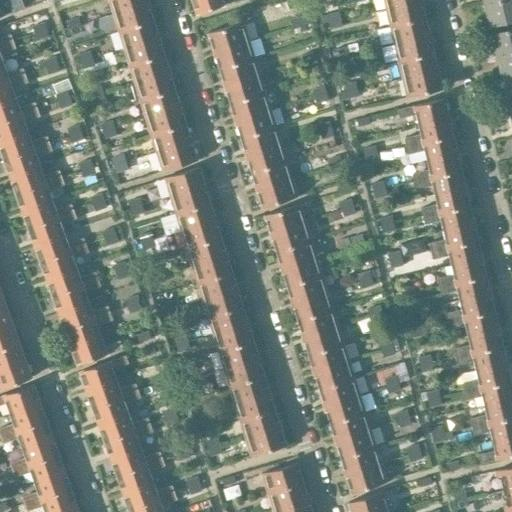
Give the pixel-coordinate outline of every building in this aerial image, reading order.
[(146,0),(108,0),(113,15),(148,4),(146,0)] [(221,0),(191,0),(196,14),(223,5),(221,0)] [(383,0),(386,8),(421,0),(383,0)] [(421,0),(386,8),(390,25),(425,17),(421,0)] [(511,0),(504,0),(486,5),(491,26),(511,21),(511,0)] [(148,4),(113,15),(119,32),(153,21),(148,4)] [(326,15),(328,21),(340,19),(339,12),(326,15)] [(290,20),(293,28),(304,25),(302,16),(290,20)] [(425,17),(390,25),(394,44),(429,35),(425,17)] [(66,22),(68,29),(80,25),(77,18),(66,22)] [(340,19),(328,21),(330,29),(342,27),(340,19)] [(153,21),(119,32),(124,49),(159,38),(153,21)] [(207,33),(213,52),(248,41),(242,22),(207,33)] [(43,23),(32,27),(34,34),(45,30),(43,23)] [(80,25),(68,29),(70,36),(82,32),(80,25)] [(304,25),(293,28),(294,34),(306,30),(304,25)] [(511,28),(493,34),(497,55),(511,51),(511,28)] [(45,30),(34,34),(36,41),(48,37),(45,30)] [(0,45),(12,41),(10,35),(0,38),(0,45)] [(429,35),(394,44),(398,61),(433,53),(429,35)] [(159,38),(124,49),(129,67),(164,56),(159,38)] [(12,41),(0,45),(0,65),(3,64),(0,55),(0,53),(15,49),(12,41)] [(248,41),(213,52),(218,69),(253,59),(248,41)] [(335,50),(336,58),(348,54),(347,47),(335,50)] [(511,51),(497,55),(503,77),(511,75),(511,51)] [(78,55),(80,64),(92,60),(89,52),(78,55)] [(301,55),(303,62),(315,59),(313,52),(301,55)] [(433,53),(398,61),(402,78),(438,70),(433,53)] [(348,54),(336,58),(338,64),(350,61),(348,54)] [(164,56),(129,67),(135,84),(169,73),(164,56)] [(43,61),(46,68),(57,64),(54,57),(43,61)] [(253,59),(218,69),(224,87),(259,76),(253,59)] [(315,59),(303,62),(305,69),(317,66),(315,59)] [(92,60),(80,64),(82,69),(94,65),(92,60)] [(3,64),(0,65),(0,84),(25,76),(22,69),(7,74),(3,64)] [(57,64),(46,68),(48,75),(60,70),(57,64)] [(438,70),(402,78),(406,97),(442,89),(438,70)] [(169,73),(135,84),(140,100),(174,90),(169,73)] [(511,75),(503,77),(507,97),(511,96),(511,75)] [(25,76),(0,84),(0,103),(15,98),(12,88),(27,83),(25,76)] [(259,76),(224,87),(229,104),(264,93),(259,76)] [(358,90),(356,82),(342,85),(344,91),(339,92),(339,94),(358,90)] [(89,90),(91,97),(103,94),(101,86),(89,90)] [(312,90),(314,96),(326,93),(323,86),(312,90)] [(174,90),(140,100),(145,118),(180,107),(174,90)] [(358,90),(339,94),(341,100),(359,96),(358,90)] [(55,95),(57,102),(69,98),(67,91),(55,95)] [(264,93),(229,104),(234,121),(269,110),(264,93)] [(326,93),(314,96),(316,104),(328,100),(326,93)] [(103,94),(91,97),(93,104),(105,100),(103,94)] [(15,98),(0,103),(0,122),(36,109),(34,103),(19,108),(15,98)] [(69,98),(57,102),(59,109),(71,105),(69,98)] [(415,115),(417,125),(449,118),(444,99),(397,110),(399,118),(415,115)] [(180,107),(145,118),(151,136),(185,125),(180,107)] [(36,109),(0,122),(0,141),(27,132),(24,122),(39,117),(36,109)] [(269,110),(234,121),(240,138),(274,127),(269,110)] [(368,117),(349,121),(351,128),(369,124),(368,117)] [(449,118),(417,125),(420,135),(404,138),(406,146),(453,135),(449,118)] [(100,125),(102,132),(114,128),(111,121),(100,125)] [(317,126),(319,132),(330,128),(328,122),(317,126)] [(66,129),(69,136),(80,132),(78,125),(66,129)] [(185,125),(151,136),(156,153),(191,142),(185,125)] [(274,127),(240,138),(245,155),(280,144),(274,127)] [(114,128),(102,132),(104,139),(116,135),(114,128)] [(330,128),(319,132),(321,140),(333,136),(330,128)] [(27,132),(0,141),(0,151),(3,159),(49,143),(46,137),(31,142),(27,132)] [(80,132),(69,136),(71,143),(83,139),(80,132)] [(453,135),(406,146),(408,154),(423,151),(426,160),(457,153),(453,135)] [(191,142),(156,153),(162,171),(196,160),(191,142)] [(49,143),(3,159),(9,176),(39,166),(36,156),(51,151),(49,143)] [(280,144),(245,155),(250,172),(285,161),(280,144)] [(125,163),(123,155),(120,146),(108,149),(113,167),(125,163)] [(363,149),(364,156),(376,153),(375,146),(363,149)] [(376,153),(364,156),(366,163),(378,161),(376,153)] [(457,153),(426,160),(428,170),(412,173),(414,182),(461,170),(457,153)] [(327,160),(329,166),(341,162),(339,156),(327,160)] [(78,164),(80,171),(92,166),(89,159),(78,164)] [(285,161),(250,172),(256,189),(290,178),(285,161)] [(341,162),(329,166),(332,174),(344,170),(341,162)] [(125,163),(113,167),(115,173),(127,169),(125,163)] [(39,166),(9,176),(15,194),(61,177),(58,171),(43,176),(39,166)] [(92,166),(80,171),(83,177),(94,173),(92,166)] [(164,178),(170,197),(205,186),(199,168),(164,178)] [(461,170),(414,182),(416,189),(432,186),(434,195),(465,188),(461,170)] [(61,177),(15,194),(21,210),(51,199),(48,190),(63,185),(61,177)] [(290,178),(256,189),(262,208),(296,197),(290,178)] [(371,184),(373,191),(385,189),(383,181),(371,184)] [(205,186),(170,197),(175,214),(210,203),(205,186)] [(465,188),(434,195),(436,205),(420,208),(422,216),(469,205),(465,188)] [(385,189),(373,191),(374,198),(386,196),(385,189)] [(90,198),(92,204),(103,200),(101,194),(90,198)] [(139,198),(127,202),(130,209),(141,206),(139,198)] [(358,204),(356,198),(339,204),(341,210),(353,206),(358,204)] [(51,199),(21,210),(27,227),(73,211),(71,205),(55,210),(51,199)] [(103,200),(92,204),(94,212),(106,208),(103,200)] [(210,203),(175,214),(181,232),(215,221),(210,203)] [(264,215),(270,234),(304,222),(299,205),(264,215)] [(469,205),(422,216),(424,224),(440,221),(442,230),(473,223),(469,205)] [(141,206),(130,209),(132,216),(143,212),(141,206)] [(355,213),(353,206),(341,210),(330,214),(332,221),(344,218),(343,217),(355,213)] [(73,211),(27,227),(33,244),(64,233),(60,224),(76,219),(73,211)] [(391,216),(379,219),(381,226),(393,223),(391,216)] [(215,221),(181,232),(186,248),(221,237),(215,221)] [(304,222),(270,234),(275,251),(310,240),(304,222)] [(393,223),(381,226),(382,233),(394,231),(393,223)] [(473,223),(442,230),(444,240),(428,243),(430,251),(477,240),(473,223)] [(101,232),(103,238),(115,234),(113,228),(101,232)] [(64,233),(33,244),(39,261),(85,245),(83,238),(67,244),(64,233)] [(150,233),(138,237),(141,244),(152,241),(150,233)] [(115,234),(103,238),(106,246),(117,242),(115,234)] [(350,238),(352,246),(364,242),(363,242),(362,235),(350,238)] [(221,237),(186,248),(191,266),(226,255),(221,237)] [(336,241),(339,250),(351,246),(348,237),(336,241)] [(310,240),(275,251),(281,268),(315,258),(310,240)] [(364,242),(352,246),(354,252),(371,247),(369,240),(363,242),(364,242)] [(477,240),(430,251),(432,259),(448,256),(450,265),(481,258),(477,240)] [(152,241),(141,244),(143,250),(154,247),(152,241)] [(85,245),(39,261),(45,278),(76,268),(72,258),(88,252),(85,245)] [(399,251),(383,255),(384,262),(389,261),(401,259),(399,251)] [(226,255),(191,266),(197,283),(232,272),(226,255)] [(315,258),(281,268),(286,286),(321,275),(315,258)] [(481,258),(450,265),(452,275),(437,278),(438,286),(485,275),(481,258)] [(401,259),(389,261),(391,268),(403,265),(401,259)] [(113,266),(115,273),(127,269),(124,262),(113,266)] [(161,267),(149,271),(151,278),(163,274),(161,267)] [(76,268),(45,278),(51,295),(97,279),(95,272),(79,278),(76,268)] [(127,269),(115,273),(117,279),(129,276),(127,269)] [(357,275),(360,282),(371,278),(369,271),(357,275)] [(232,272),(197,283),(202,300),(237,289),(232,272)] [(163,274),(151,278),(153,285),(165,281),(163,274)] [(321,275),(286,286),(292,304),(326,293),(321,275)] [(485,275),(438,286),(440,294),(456,291),(458,300),(489,292),(485,275)] [(371,278),(360,282),(362,289),(374,285),(371,278)] [(97,279),(51,295),(58,313),(88,302),(84,292),(100,286),(97,279)] [(413,285),(401,288),(402,295),(414,292),(413,285)] [(237,289),(202,300),(208,318),(242,307),(237,289)] [(414,292),(402,295),(404,302),(416,299),(414,292)] [(489,292),(458,300),(461,310),(445,314),(446,320),(494,309),(489,292)] [(326,293),(292,304),(297,320),(331,309),(326,293)] [(138,303),(136,296),(124,300),(126,307),(138,303)] [(171,301),(160,305),(162,313),(174,309),(171,301)] [(64,329),(109,313),(107,306),(92,312),(88,302),(58,313),(64,329)] [(138,303),(126,307),(129,314),(141,310),(138,303)] [(368,309),(370,317),(388,312),(386,304),(368,309)] [(5,307),(0,309),(0,328),(11,324),(5,307)] [(242,307),(208,318),(213,335),(248,324),(242,307)] [(174,309),(162,313),(164,319),(176,315),(174,309)] [(331,309),(297,320),(302,338),(337,328),(331,309)] [(494,309),(446,320),(449,330),(464,326),(466,334),(498,327),(494,309)] [(388,312),(370,317),(372,323),(390,317),(388,312)] [(100,336),(97,326),(112,320),(109,313),(64,329),(70,346),(100,336)] [(420,320),(408,323),(410,329),(422,326),(420,320)] [(11,324),(0,328),(0,348),(17,342),(11,324)] [(248,324),(213,335),(218,352),(253,341),(248,324)] [(422,326),(410,329),(412,337),(424,334),(422,326)] [(498,327),(466,334),(469,345),(453,349),(455,356),(502,345),(498,327)] [(337,328),(302,338),(307,355),(342,344),(337,328)] [(136,335),(138,342),(155,337),(152,330),(136,335)] [(185,335),(173,339),(176,346),(188,343),(185,335)] [(100,336),(70,346),(76,365),(122,348),(119,341),(104,346),(100,336)] [(378,344),(381,351),(392,348),(390,340),(378,344)] [(253,341),(218,352),(224,369),(258,359),(253,341)] [(17,342),(0,348),(0,366),(23,358),(17,342)] [(188,343),(176,346),(178,353),(190,349),(188,343)] [(342,344),(307,355),(313,372),(348,361),(342,344)] [(502,345),(455,356),(457,365),(473,361),(475,370),(506,363),(502,345)] [(153,346),(141,350),(143,357),(155,353),(153,346)] [(392,348),(381,351),(383,358),(394,354),(392,348)] [(79,372),(85,390),(116,379),(112,369),(127,363),(125,356),(79,372)] [(430,356),(418,358),(419,365),(431,362),(430,356)] [(23,358),(0,366),(0,388),(30,377),(23,358)] [(258,359),(224,369),(229,387),(264,376),(258,359)] [(348,361),(313,372),(318,388),(353,378),(348,361)] [(431,362),(419,365),(421,372),(433,370),(431,362)] [(506,363),(475,370),(477,380),(461,384),(463,392),(510,380),(506,363)] [(196,370),(184,374),(186,381),(198,377),(196,370)] [(151,379),(153,386),(165,381),(162,375),(151,379)] [(264,376),(229,387),(235,404),(269,393),(264,376)] [(384,379),(387,387),(398,384),(396,376),(384,379)] [(198,377),(186,381),(189,388),(200,384),(198,377)] [(353,378),(318,388),(323,406),(358,396),(353,378)] [(116,379),(85,390),(92,407),(137,391),(135,384),(119,389),(116,379)] [(511,388),(510,380),(463,392),(465,400),(481,396),(483,405),(511,398),(511,388)] [(165,381),(153,386),(155,392),(167,388),(165,381)] [(398,384),(387,387),(388,393),(400,390),(398,384)] [(0,405),(5,403),(9,414),(39,403),(33,385),(0,396),(0,405)] [(437,390),(425,393),(427,400),(439,397),(437,390)] [(137,391),(92,407),(98,424),(128,413),(124,403),(140,398),(137,391)] [(269,393),(235,404),(240,421),(275,410),(269,393)] [(358,396),(323,406),(329,423),(364,412),(358,396)] [(439,397),(427,400),(429,407),(441,405),(439,397)] [(511,398),(483,405),(485,415),(469,419),(471,427),(511,417),(511,398)] [(39,403),(9,414),(12,424),(0,428),(0,436),(45,421),(39,403)] [(209,412),(207,404),(195,408),(197,416),(209,412)] [(162,412),(164,419),(176,415),(174,409),(162,412)] [(275,410),(240,421),(245,438),(280,427),(275,410)] [(409,418),(406,410),(395,414),(397,422),(409,418)] [(209,412),(197,416),(192,417),(194,424),(199,422),(211,418),(209,412)] [(364,412),(329,423),(335,441),(369,431),(364,412)] [(128,413),(98,424),(104,441),(149,425),(147,418),(132,423),(128,413)] [(176,415),(164,419),(166,426),(178,422),(176,415)] [(416,416),(409,418),(397,422),(399,428),(411,424),(412,427),(419,425),(416,416)] [(511,417),(471,427),(473,435),(489,431),(491,441),(511,436),(511,417)] [(45,421),(0,436),(0,437),(2,443),(17,438),(21,448),(51,437),(45,421)] [(436,427),(438,435),(450,432),(448,424),(436,427)] [(149,425),(104,441),(109,458),(140,447),(136,437),(152,432),(149,425)] [(280,427),(245,438),(251,456),(285,445),(280,427)] [(369,431),(335,441),(340,458),(374,447),(369,431)] [(450,432),(438,435),(440,441),(452,439),(450,432)] [(511,436),(491,441),(494,451),(478,455),(480,463),(511,455),(511,436)] [(51,437),(21,448),(24,458),(9,463),(12,470),(57,454),(51,437)] [(220,446),(217,439),(201,444),(203,451),(208,450),(220,446)] [(174,447),(176,453),(187,449),(185,443),(174,447)] [(405,448),(408,456),(420,452),(417,444),(405,448)] [(222,452),(220,446),(208,450),(210,456),(222,452)] [(140,447),(109,458),(115,474),(161,458),(159,452),(144,457),(140,447)] [(374,447),(340,458),(345,475),(380,465),(374,447)] [(187,449),(176,453),(178,460),(190,456),(187,449)] [(420,452),(408,456),(410,462),(422,458),(420,452)] [(57,454),(12,470),(14,477),(29,472),(33,482),(63,471),(57,454)] [(161,458),(115,474),(122,492),(152,481),(149,471),(164,466),(161,458)] [(447,471),(459,468),(457,461),(445,464),(447,471)] [(262,474),(267,492),(302,481),(296,463),(262,474)] [(380,465),(345,475),(351,493),(385,482),(380,465)] [(511,466),(498,470),(503,490),(511,488),(511,466)] [(63,471),(33,482),(37,492),(21,497),(24,504),(70,488),(63,471)] [(233,475),(221,479),(223,486),(235,483),(233,475)] [(185,481),(187,488),(199,484),(196,477),(185,481)] [(431,484),(429,477),(417,480),(419,487),(431,484)] [(152,481),(122,492),(128,508),(173,492),(171,486),(156,491),(152,481)] [(302,481),(267,492),(273,509),(307,498),(302,481)] [(199,484),(187,488),(190,495),(201,491),(199,484)] [(70,488),(24,504),(26,511),(42,506),(43,511),(55,511),(76,505),(70,488)] [(511,488),(503,490),(507,511),(511,509),(511,488)] [(173,492),(128,508),(128,511),(163,511),(161,505),(176,500),(173,492)] [(348,502),(350,511),(387,511),(381,492),(348,502)] [(464,492),(452,495),(454,501),(466,498),(464,492)] [(311,511),(307,498),(273,509),(273,511),(311,511)] [(466,498),(454,501),(456,509),(468,506),(466,498)]
